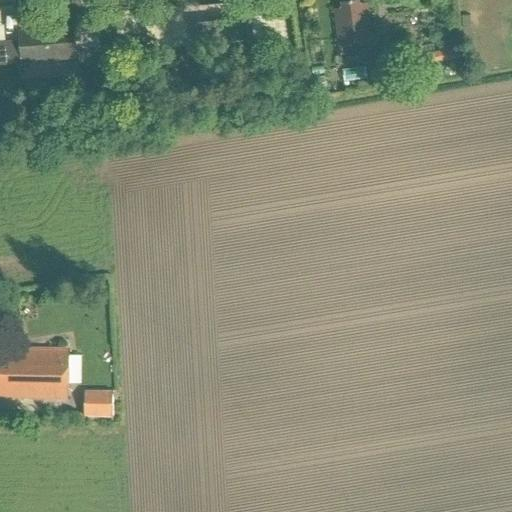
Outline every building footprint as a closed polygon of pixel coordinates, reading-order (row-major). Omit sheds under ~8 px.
[(338,8),(332,9),(339,57),(371,52),(364,4),(357,5),(355,0),(352,0),(337,2),(338,8)] [(0,64),(75,59),(73,28),(16,32),(17,40),(0,41),(0,64)] [(461,48),(405,57),(407,67),(462,58),(461,48)] [(396,58),(368,61),(371,82),(399,79),(396,58)] [(282,66),(267,68),(268,81),(283,79),(282,66)] [(0,398),(67,399),(68,349),(19,349),(19,352),(0,351),(0,398)] [(112,417),(112,392),(100,392),(100,400),(84,400),(84,416),(112,417)]
